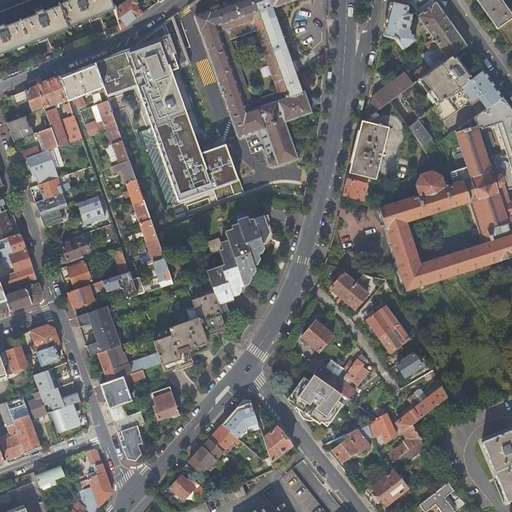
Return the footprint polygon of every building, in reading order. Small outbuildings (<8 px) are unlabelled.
[(0,0),(0,12),(31,0),(0,0)] [(121,12),(113,0),(74,0),(73,0),(59,6),(58,4),(56,4),(57,8),(43,13),(41,14),(40,12),(34,14),(35,16),(34,17),(20,22),(19,20),(17,21),(18,23),(4,28),(3,29),(2,27),(0,27),(0,55),(71,31),(71,28),(121,12)] [(124,9),(124,15),(127,32),(142,15),(135,6),(137,4),(133,0),(128,0),(124,3),(124,4),(124,9)] [(195,16),(200,33),(201,33),(238,139),(261,131),(263,139),(262,139),(262,140),(263,140),(266,147),(265,147),(266,149),(269,156),(268,156),(268,157),(269,157),(269,158),(269,159),(271,166),(277,165),(275,166),(275,167),(277,167),(278,168),(279,167),(279,166),(295,160),(296,161),(297,161),(297,160),(299,159),(298,158),(297,158),(293,149),(295,148),(295,147),(293,148),(290,141),(292,140),(291,138),(290,139),(287,132),(289,131),(289,130),(287,131),(284,123),(311,113),(304,93),(303,93),(274,9),(299,0),(244,0),(211,11),(195,16)] [(417,82),(451,57),(466,47),(466,46),(438,7),(433,0),(413,0),(413,1),(408,3),(412,5),(417,12),(415,14),(417,17),(433,40),(425,46),(430,52),(422,57),(429,67),(427,69),(424,66),(412,75),(417,82)] [(511,0),(475,0),(496,29),(511,18),(511,0)] [(389,12),(383,37),(394,39),(402,51),(415,41),(407,30),(411,17),(415,14),(417,12),(412,5),(408,3),(407,8),(392,4),(389,12)] [(129,49),(94,63),(103,88),(105,94),(106,98),(136,88),(178,202),(238,181),(225,145),(200,154),(171,73),(191,66),(175,19),(170,19),(129,49)] [(417,82),(412,86),(401,93),(419,119),(469,82),(465,76),(454,62),(451,57),(417,82)] [(103,88),(94,63),(76,71),(59,78),(67,99),(68,102),(75,99),(78,107),(82,105),(83,108),(85,106),(81,97),(103,88)] [(407,127),(425,152),(454,131),(474,118),(502,97),(493,85),(483,71),(469,82),(419,119),(407,127)] [(372,114),(376,111),(389,102),(401,93),(412,86),(404,74),(374,96),(370,111),(372,114)] [(67,99),(59,78),(49,82),(36,87),(43,108),(67,99)] [(39,109),(43,108),(36,87),(13,96),(21,119),(25,117),(40,112),(39,109)] [(171,283),(154,233),(106,98),(105,94),(100,96),(102,99),(98,100),(100,104),(96,105),(102,122),(96,124),(95,123),(85,126),(89,137),(99,134),(99,132),(105,129),(117,162),(111,164),(111,163),(109,163),(113,174),(120,171),(127,192),(129,197),(148,252),(152,264),(160,287),(171,283)] [(511,111),(502,97),(474,118),(477,128),(480,127),(481,129),(497,124),(507,156),(492,161),(488,162),(508,225),(487,231),(466,167),(450,173),(453,184),(445,187),(442,177),(432,171),(431,172),(430,171),(421,174),(421,175),(420,175),(415,186),(418,195),(379,208),(406,291),(511,256),(511,111)] [(62,146),(66,145),(53,110),(45,112),(46,114),(51,129),(58,147),(62,146)] [(366,177),(375,180),(388,129),(382,127),(382,126),(381,125),(379,124),(378,126),(365,123),(373,120),(379,116),(376,111),(372,114),(361,122),(355,147),(349,173),(353,174),(366,177)] [(21,119),(7,124),(8,128),(10,134),(13,142),(34,135),(32,131),(32,130),(31,130),(31,129),(30,129),(29,129),(25,117),(21,119)] [(71,143),(81,139),(73,117),(63,120),(71,143)] [(508,225),(488,162),(477,128),(474,118),(454,131),(466,167),(487,231),(508,225)] [(55,148),(58,147),(51,129),(40,133),(46,151),(48,151),(55,148)] [(46,151),(40,133),(37,134),(44,153),(46,151)] [(87,169),(91,167),(81,139),(71,143),(76,158),(73,159),(75,164),(78,163),(81,171),(87,169)] [(66,157),(62,146),(58,147),(55,148),(59,159),(66,157)] [(24,153),(18,155),(20,161),(26,158),(39,154),(38,152),(36,152),(35,151),(34,152),(32,151),(25,153),(24,153)] [(51,158),(48,151),(46,151),(44,153),(39,154),(26,158),(33,177),(57,168),(54,157),(51,158)] [(92,183),(96,181),(91,167),(87,169),(92,183)] [(366,177),(353,174),(352,181),(347,180),(347,181),(344,196),(361,201),(366,184),(364,184),(366,177)] [(43,200),(62,194),(57,179),(38,186),(43,200)] [(68,184),(60,187),(62,194),(70,191),(68,184)] [(67,208),(62,194),(43,200),(48,214),(58,211),(67,208)] [(104,219),(97,197),(78,204),(85,225),(104,219)] [(271,256),(275,257),(279,244),(270,240),(268,241),(255,199),(255,198),(231,205),(187,221),(195,243),(218,308),(232,302),(230,297),(238,294),(237,291),(244,289),(238,273),(245,270),(247,277),(251,275),(254,271),(253,266),(255,266),(258,260),(257,254),(259,254),(262,249),(266,251),(269,244),(274,246),(271,256)] [(40,217),(43,227),(59,221),(57,215),(59,214),(58,211),(48,214),(40,217)] [(5,213),(0,214),(0,235),(12,231),(9,224),(8,220),(5,213)] [(20,234),(6,238),(10,248),(6,249),(8,254),(5,254),(6,257),(9,256),(25,251),(20,234)] [(88,251),(83,235),(71,239),(72,242),(61,246),(67,262),(78,258),(77,255),(88,251)] [(128,272),(120,248),(113,251),(121,274),(128,272)] [(11,264),(14,273),(31,267),(28,258),(25,251),(9,256),(11,264)] [(141,267),(152,264),(148,252),(145,253),(146,256),(138,259),(141,267)] [(1,259),(3,266),(11,264),(9,256),(6,257),(1,259)] [(0,277),(9,275),(8,273),(6,273),(3,266),(1,259),(0,259),(0,277)] [(91,281),(84,261),(67,267),(68,270),(67,270),(74,287),(91,281)] [(8,273),(9,275),(14,273),(11,264),(3,266),(6,273),(8,273)] [(0,277),(0,286),(1,289),(5,288),(36,280),(31,267),(14,273),(9,275),(0,277)] [(238,273),(244,289),(248,281),(247,277),(245,270),(238,273)] [(132,282),(128,272),(121,274),(106,280),(109,290),(119,287),(123,289),(126,299),(137,295),(132,282)] [(331,290),(342,299),(355,283),(344,274),(342,274),(331,288),(331,290)] [(140,280),(132,282),(137,295),(144,292),(140,280)] [(101,288),(99,282),(67,293),(71,303),(73,308),(75,307),(76,309),(82,307),(81,305),(87,303),(87,304),(94,302),(91,292),(101,288)] [(355,283),(342,299),(353,309),(355,309),(367,295),(367,293),(355,283)] [(8,307),(9,312),(38,303),(41,295),(39,288),(38,285),(32,287),(30,285),(25,287),(26,289),(7,296),(5,288),(1,289),(8,307)] [(224,327),(212,292),(191,300),(197,317),(168,328),(170,335),(153,341),(157,353),(161,363),(164,372),(191,363),(189,356),(197,352),(196,349),(207,345),(203,334),(224,327)] [(113,326),(106,306),(76,317),(80,327),(91,323),(94,333),(113,326)] [(366,320),(379,338),(398,324),(385,306),(366,320)] [(398,324),(379,338),(390,353),(409,338),(401,327),(407,324),(405,319),(398,324)] [(333,336),(316,322),(301,338),(311,347),(310,349),(312,351),(314,349),(318,352),(333,336)] [(34,330),(30,332),(32,339),(35,346),(31,347),(29,348),(31,351),(32,354),(35,353),(54,346),(59,344),(54,329),(47,326),(34,330)] [(120,346),(113,326),(94,333),(98,342),(86,346),(90,357),(98,354),(115,348),(120,346)] [(1,342),(0,342),(0,359),(6,377),(19,372),(19,371),(22,370),(21,368),(26,366),(20,348),(6,353),(1,342)] [(54,346),(35,353),(41,367),(59,360),(54,346)] [(123,353),(121,346),(120,346),(115,348),(117,354),(123,353)] [(131,374),(128,364),(123,353),(117,354),(115,348),(98,354),(103,372),(99,373),(102,384),(131,374)] [(161,363),(157,353),(141,359),(145,369),(161,363)] [(421,367),(413,354),(398,364),(396,365),(405,377),(421,367)] [(381,363),(387,372),(396,365),(398,364),(393,357),(381,363)] [(141,370),(145,369),(141,359),(128,364),(131,374),(141,370)] [(356,360),(347,372),(344,377),(348,380),(350,382),(362,365),(356,360)] [(320,366),(313,375),(334,390),(344,377),(347,372),(344,370),(337,378),(320,366)] [(102,384),(100,385),(105,397),(109,409),(122,404),(131,401),(131,400),(125,384),(144,378),(141,370),(131,374),(102,384)] [(33,376),(39,392),(40,395),(50,391),(44,372),(33,376)] [(293,404),(291,406),(297,410),(297,412),(298,414),(299,415),(301,417),(302,419),(304,420),(307,421),(309,421),(311,421),(313,421),(319,425),(320,423),(323,425),(335,409),(334,408),(338,402),(336,401),(340,395),(334,390),(313,375),(309,382),(307,380),(303,386),(302,385),(290,402),(293,404)] [(344,377),(334,390),(340,395),(348,400),(355,390),(345,384),(348,380),(344,377)] [(287,400),(290,402),(302,385),(303,386),(307,380),(303,378),(287,400)] [(415,394),(413,396),(427,414),(446,398),(438,382),(422,395),(426,400),(422,403),(418,398),(415,394)] [(179,415),(169,387),(147,395),(149,401),(153,399),(154,403),(153,403),(153,406),(155,405),(157,410),(154,411),(158,420),(167,417),(167,419),(179,415)] [(50,391),(40,395),(41,398),(44,406),(49,404),(51,408),(49,409),(50,411),(52,411),(52,412),(70,405),(80,402),(76,393),(60,399),(57,389),(50,391)] [(422,395),(418,398),(422,403),(426,400),(422,395)] [(427,414),(413,396),(408,400),(414,409),(396,423),(403,432),(411,426),(427,414)] [(22,398),(15,400),(6,403),(7,407),(11,418),(28,412),(22,398)] [(44,406),(41,398),(28,402),(34,418),(47,414),(44,406)] [(261,431),(250,400),(243,400),(233,411),(231,414),(234,416),(231,419),(228,417),(222,425),(237,438),(244,431),(246,433),(261,431)] [(342,405),(338,402),(334,408),(335,409),(323,425),(326,427),(342,405)] [(122,404),(109,409),(113,421),(126,417),(122,404)] [(75,425),(87,422),(85,416),(75,419),(70,405),(52,412),(51,412),(58,431),(70,427),(69,425),(69,422),(71,421),(74,420),(75,425)] [(127,459),(135,461),(141,454),(138,444),(142,443),(136,426),(144,423),(139,411),(126,417),(113,421),(127,459)] [(31,421),(28,412),(11,418),(13,424),(24,453),(41,447),(33,427),(31,421)] [(376,421),(368,425),(371,434),(380,430),(385,445),(397,436),(386,414),(376,420),(376,421)] [(302,419),(301,417),(313,433),(319,425),(313,421),(311,421),(309,421),(307,421),(304,420),(302,419)] [(0,444),(6,460),(24,453),(13,424),(7,427),(10,437),(0,441),(0,444)] [(237,438),(222,425),(213,435),(202,448),(216,460),(223,453),(226,450),(233,441),(237,438)] [(407,439),(402,443),(403,444),(407,452),(420,441),(411,426),(403,432),(402,432),(407,439)] [(263,438),(271,462),(291,446),(291,445),(283,436),(277,427),(263,438)] [(336,440),(339,439),(332,429),(316,437),(317,438),(324,446),(336,440)] [(371,448),(356,430),(354,432),(346,435),(347,438),(332,451),(341,463),(358,450),(361,455),(362,454),(364,455),(371,450),(370,449),(371,448)] [(511,436),(510,432),(481,443),(489,462),(506,504),(511,501),(511,436)] [(407,452),(392,464),(395,469),(406,460),(407,462),(425,448),(420,441),(407,452)] [(388,462),(390,465),(392,464),(407,452),(403,444),(387,456),(391,460),(388,462)] [(216,460),(202,448),(194,456),(189,462),(201,473),(205,470),(206,471),(216,460)] [(83,511),(94,511),(101,505),(112,493),(97,451),(93,449),(86,452),(89,462),(93,460),(96,466),(95,467),(97,475),(88,478),(88,480),(91,489),(84,491),(81,482),(75,484),(85,511),(83,511)] [(274,469),(270,458),(267,459),(263,460),(268,472),(274,469)] [(216,460),(206,471),(210,475),(220,464),(216,460)] [(53,481),(48,467),(32,473),(38,487),(46,484),(53,481)] [(281,478),(307,511),(325,511),(292,470),(281,478)] [(407,490),(392,471),(371,488),(377,495),(374,497),(378,502),(380,500),(386,507),(407,490)] [(38,487),(32,473),(5,484),(16,511),(47,511),(38,488),(38,487)] [(200,498),(206,491),(193,479),(189,483),(181,476),(170,489),(172,490),(170,492),(177,499),(179,497),(183,500),(192,491),(200,498)] [(238,486),(243,484),(236,478),(234,480),(238,486)] [(88,480),(81,482),(84,491),(91,489),(88,480)] [(231,489),(238,486),(234,480),(229,484),(231,489)] [(452,492),(447,484),(419,507),(422,511),(427,511),(434,506),(438,511),(453,511),(454,511),(444,499),(452,492)] [(205,501),(214,497),(206,491),(200,498),(205,501)] [(83,511),(85,511),(82,508),(83,507),(76,502),(70,509),(72,511),(70,511),(83,511)]
